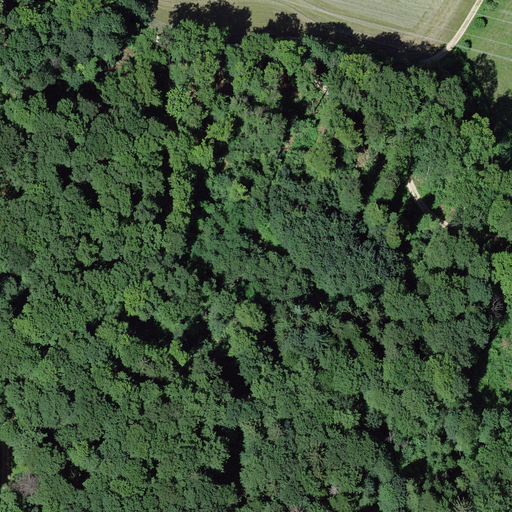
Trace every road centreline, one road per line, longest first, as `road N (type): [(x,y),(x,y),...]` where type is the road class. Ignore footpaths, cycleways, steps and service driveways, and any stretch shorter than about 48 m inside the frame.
road 1 (track): [(511,302),(445,288),(346,308),(319,327),(259,398),(225,402),(119,338),(80,339),(24,366),(12,382),(4,464)]
road 2 (track): [(263,46),(377,126),(417,203),(442,224),(511,240)]
road 3 (track): [(263,46),(308,43),(429,63),(452,48),(483,0)]
road 4 (track): [(107,0),(131,27),(201,51),(263,46)]
